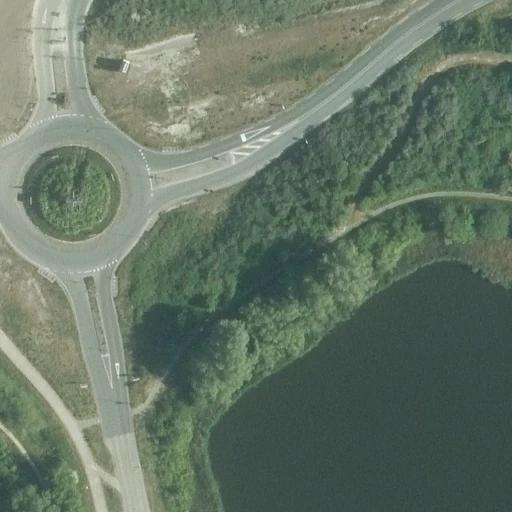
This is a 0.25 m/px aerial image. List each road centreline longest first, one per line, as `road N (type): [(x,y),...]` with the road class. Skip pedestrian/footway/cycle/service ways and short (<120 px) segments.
road 1 (tertiary): [(135,511),(84,261)]
road 2 (primary): [(458,0),(286,127)]
road 3 (primary): [(141,200),(251,161),(286,127)]
road 4 (primary): [(286,127),(207,152),(133,161)]
road 5 (unclassified): [(63,125),(57,45),(69,0)]
